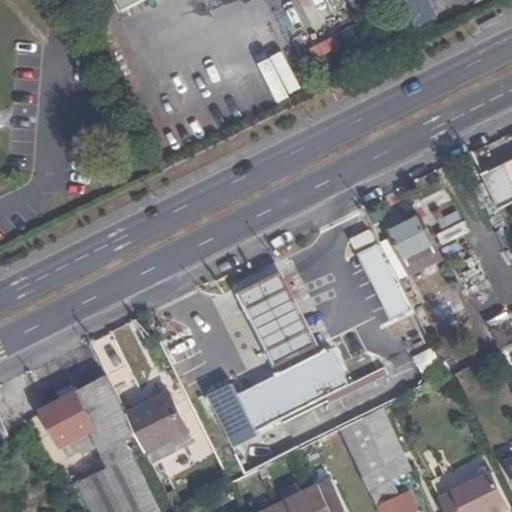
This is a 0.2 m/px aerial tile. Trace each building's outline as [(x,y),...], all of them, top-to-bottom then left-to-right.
[(193,0),(92,0),(112,40),(193,0)] [(321,65),(366,41),(357,24),(312,48),(321,65)] [(484,164),(511,154),(511,139),(479,151),(484,164)] [(511,160),(482,176),(498,208),(511,201),(511,160)] [(412,273),(441,258),(422,219),(392,234),(412,273)] [(283,272),(239,294),(274,367),(319,346),(283,272)] [(456,290),(426,306),(437,326),(467,311),(456,290)] [(511,324),(506,312),(487,321),(501,350),(511,344),(511,324)] [(501,350),(487,321),(471,329),(485,358),(501,350)] [(447,341),(433,348),(447,376),(462,369),(447,341)] [(238,396),(257,435),(353,387),(333,347),(321,353),(324,358),(283,378),(282,374),(238,396)] [(126,440),(138,435),(128,414),(108,376),(42,409),(61,447),(90,433),(95,442),(101,453),(126,440)] [(147,453),(172,440),(191,430),(172,392),(128,414),(138,435),(147,453)] [(366,416),(339,430),(377,508),(399,497),(390,480),(411,470),(380,409),(366,416)] [(90,433),(61,447),(66,457),(95,442),(90,433)] [(161,511),(126,440),(101,453),(107,466),(78,481),(92,511),(161,511)] [(147,453),(151,462),(176,449),(172,440),(147,453)] [(504,511),(511,508),(511,506),(495,472),(458,490),(449,472),(431,481),(447,511),(504,511)] [(303,493),(312,511),(346,511),(331,480),(303,493)] [(178,487),(169,492),(177,509),(187,504),(178,487)] [(312,511),(303,493),(274,507),(275,511),(312,511)] [(414,511),(417,511),(408,493),(399,497),(377,508),(379,511),(414,511)]
